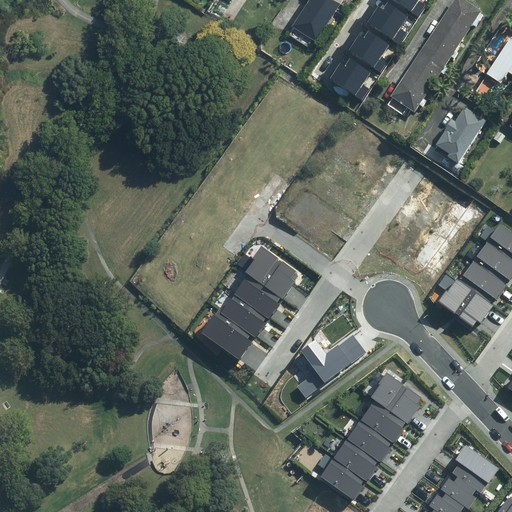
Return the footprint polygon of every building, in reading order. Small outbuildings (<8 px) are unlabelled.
[(302,0),(301,2),(328,20),(330,17),(327,15),(337,0),(302,0)] [(393,0),(419,16),(427,5),(420,1),(420,0),(393,0)] [(459,0),(450,0),(433,26),(457,42),(469,24),(473,26),(476,22),(472,19),(477,12),(459,0)] [(327,22),(328,20),(301,2),(287,22),(311,38),(324,20),(327,22)] [(362,20),(401,44),(408,33),(401,29),(409,17),(388,4),(383,13),(371,6),(362,20)] [(433,26),(416,52),(441,67),(448,57),(451,58),(454,54),(451,52),(457,42),(433,26)] [(343,48),(382,73),(390,61),(383,57),(390,45),(370,32),(364,41),(352,34),(343,48)] [(511,38),(509,37),(483,75),(485,75),(475,91),(492,103),(503,88),(498,85),(506,73),(511,77),(511,75),(511,38)] [(444,69),(441,67),(416,52),(401,75),(425,91),(437,72),(441,74),(444,69)] [(324,75),(363,100),(371,88),(364,84),(371,73),(351,60),(345,69),(333,61),(324,75)] [(419,100),(425,91),(401,75),(386,97),(410,113),(416,105),(419,107),(422,102),(419,100)] [(404,111),(389,101),(385,107),(400,117),(404,111)] [(456,164),(483,122),(461,108),(452,123),(449,121),(433,146),(446,155),(445,157),(456,164)] [(496,132),(491,139),(498,143),(503,136),(496,132)] [(377,179),(388,163),(382,159),(390,147),(375,137),(367,148),(356,140),(331,176),(353,192),(367,172),(377,179)] [(399,171),(385,170),(385,192),(398,192),(399,171)] [(359,228),(329,208),(317,226),(322,229),(309,249),(333,266),(359,228)] [(476,240),(456,218),(420,252),(439,273),(476,240)] [(487,244),(511,260),(511,231),(501,224),(487,244)] [(474,262),(503,282),(508,275),(511,277),(511,276),(511,260),(487,244),(474,262)] [(250,270),(252,271),(282,293),(285,295),(297,278),(294,275),(299,268),(287,260),(284,264),(277,259),(279,256),(266,247),(250,270)] [(474,262),(461,281),(491,302),(495,296),(498,298),(507,285),(503,282),(474,262)] [(252,271),(238,290),(271,314),(273,315),(281,303),(277,300),(282,293),(252,271)] [(448,288),(439,301),(473,325),(478,319),(481,321),(494,304),(491,302),(461,281),(459,279),(451,290),(448,288)] [(238,290),(225,308),(255,331),(260,334),(270,321),(266,319),(271,314),(238,290)] [(225,308),(207,331),(243,358),(256,341),(251,337),(255,331),(225,308)] [(511,310),(494,329),(511,347),(511,310)] [(320,334),(297,351),(311,369),(293,383),(305,398),(369,350),(353,329),(330,347),(320,334)] [(372,396),(376,399),(405,418),(407,419),(419,401),(414,398),(417,394),(387,374),(372,396)] [(342,414),(359,399),(350,390),(334,405),(342,414)] [(376,399),(363,419),(391,437),(394,440),(402,428),(399,426),(405,418),(376,399)] [(363,419),(350,439),(378,458),(380,459),(388,448),(385,446),(391,437),(363,419)] [(427,422),(396,449),(420,476),(435,463),(430,458),(446,444),(427,422)] [(350,439),(336,459),(364,478),(368,480),(375,469),(372,467),(378,458),(350,439)] [(450,473),(455,477),(472,490),(474,491),(491,468),(461,446),(450,461),(456,466),(450,473)] [(336,459),(323,479),(354,500),(363,486),(360,484),(364,478),(336,459)] [(440,491),(444,494),(462,506),(464,508),(471,499),(468,497),(472,490),(455,477),(451,484),(447,481),(440,491)] [(404,504),(419,489),(410,479),(394,494),(404,504)] [(430,508),(432,510),(435,511),(457,511),(462,506),(444,494),(440,500),(437,498),(430,508)] [(508,504),(503,500),(494,511),(511,511),(511,502),(510,501),(508,504)]
